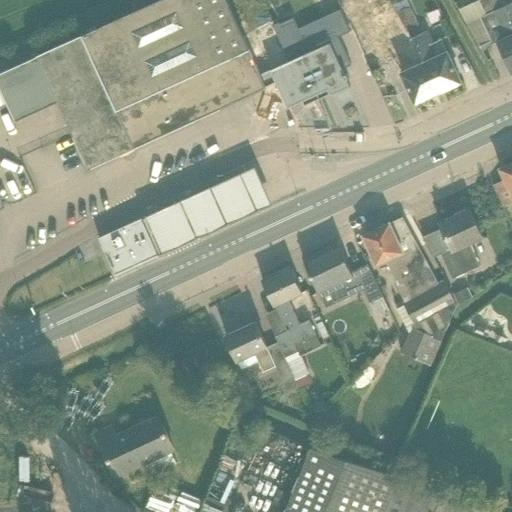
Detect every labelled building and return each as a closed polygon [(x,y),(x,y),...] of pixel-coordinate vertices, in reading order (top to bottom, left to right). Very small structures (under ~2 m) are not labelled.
[(297,41),(284,47),(291,61),(261,74),(256,63),(259,62),(256,56),(253,57),(226,0),(158,0),(36,56),(37,57),(0,73),(0,88),(14,120),(13,121),(14,122),(57,102),(88,170),(266,88),(277,83),(288,107),(317,94),(300,57),(304,56),(297,41)] [(511,21),(505,7),(501,0),(481,0),(479,1),(485,15),(492,12),(504,38),(498,41),(511,71),(511,21)] [(367,27),(376,48),(405,35),(395,14),(367,27)] [(276,30),(284,47),(297,41),(287,20),(281,23),(283,27),(276,30)] [(428,31),(412,39),(437,93),(460,82),(441,41),(434,45),(428,31)] [(437,93),(412,39),(398,46),(403,57),(396,61),(416,103),(437,93)] [(330,44),(304,56),(300,57),(317,94),(328,89),(331,95),(350,86),(330,44)] [(511,162),(500,168),(511,194),(511,162)] [(161,252),(162,254),(273,203),(256,166),(145,217),(146,220),(144,220),(159,252),(161,252)] [(441,253),(453,279),(480,266),(469,242),(481,236),(478,228),(469,210),(440,223),(451,248),(441,253)] [(145,217),(98,238),(116,276),(119,274),(118,273),(159,255),(159,256),(162,254),(161,252),(159,252),(144,220),(146,220),(145,217)] [(454,303),(442,282),(438,284),(411,235),(402,217),(363,235),(376,264),(385,260),(404,302),(403,302),(405,306),(414,321),(400,353),(430,366),(456,307),(454,303)] [(364,290),(370,303),(383,297),(369,268),(353,276),(338,244),(303,260),(319,294),(332,288),(338,302),(364,290)] [(275,336),(278,342),(285,357),(297,352),(294,344),(316,334),(309,320),(299,324),(288,300),(302,294),(289,267),(262,280),(286,331),(275,336)] [(467,287),(453,294),(458,303),(471,296),(467,287)] [(285,357),(278,342),(267,347),(255,322),(226,335),(242,370),(258,362),(262,372),(274,367),(283,384),(295,379),(285,357)] [(295,379),(299,387),(311,381),(307,373),(295,379)] [(321,400),(312,402),(314,411),(323,409),(321,400)] [(176,465),(170,452),(173,451),(158,416),(140,425),(141,428),(117,439),(111,427),(96,434),(115,476),(144,463),(150,476),(176,465)] [(283,511),(385,511),(399,477),(397,476),(309,447),(283,511)] [(399,477),(385,511),(485,511),(486,511),(399,477)] [(164,484),(160,492),(176,500),(173,506),(185,511),(193,511),(199,502),(164,484)]
